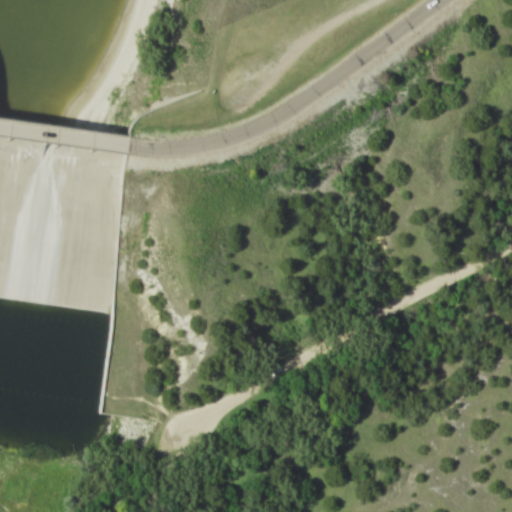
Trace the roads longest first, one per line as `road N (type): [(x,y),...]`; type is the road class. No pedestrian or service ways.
road 1 (tertiary): [(426,0),(300,96),(225,131),(174,140),(0,120)]
road 2 (residential): [(511,246),(282,372),(179,443)]
